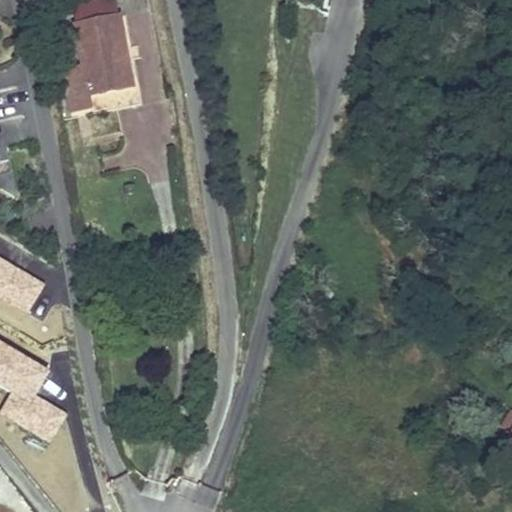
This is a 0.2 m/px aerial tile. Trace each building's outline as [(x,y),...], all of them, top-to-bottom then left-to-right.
[(75,26),(83,68),(62,73),(70,112),(90,108),(88,96),(133,88),(119,17),(75,26)] [(88,96),(90,108),(92,116),(137,107),(133,88),(88,96)] [(0,175),(11,174),(2,136),(0,136),(0,175)] [(0,190),(17,200),(11,174),(0,175),(0,190)] [(0,287),(0,308),(33,314),(35,301),(8,296),(10,284),(1,283),(0,287)] [(37,289),(10,284),(8,296),(35,301),(37,289)] [(447,414),(459,421),(469,404),(458,397),(447,414)] [(511,433),(511,410),(511,409),(501,426),(511,433)]
